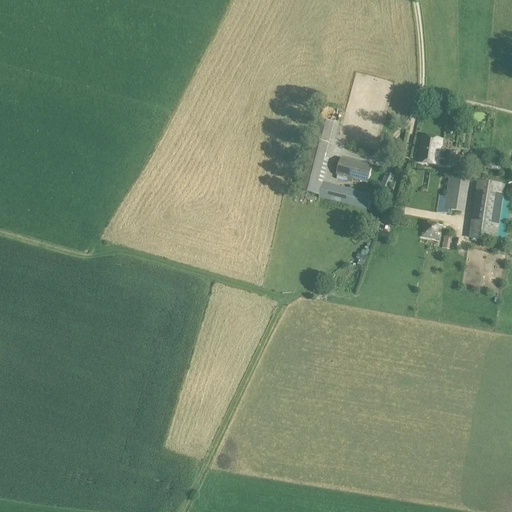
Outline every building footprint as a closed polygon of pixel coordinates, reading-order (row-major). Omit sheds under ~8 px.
[(371,195),(320,182),(334,123),(318,120),(312,140),(299,191),(319,197),(319,198),(367,211),(371,195)] [(453,169),(453,168),(459,169),(461,158),(455,157),(456,154),(446,152),(446,154),(440,154),(442,141),(422,138),(418,163),(439,166),(440,159),(445,160),(444,167),(453,169)] [(342,160),(338,176),(368,183),(372,168),(342,160)] [(444,209),(461,212),(466,181),(448,178),(444,209)] [(505,186),(479,183),(470,240),(496,244),(505,186)] [(426,224),(423,238),(440,241),(442,227),(426,224)]
